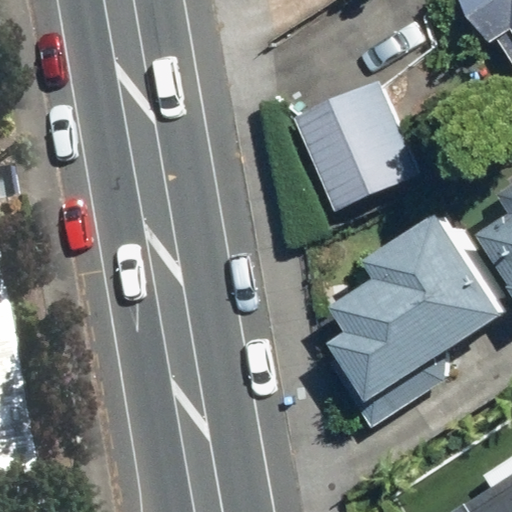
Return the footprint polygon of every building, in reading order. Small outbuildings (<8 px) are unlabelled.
[(511,0),(482,0),(511,46),(511,0)] [(385,88),(308,119),(345,210),(422,179),(385,88)] [(511,186),(488,202),(511,238),(511,249),(485,267),(511,307),(511,186)] [(434,235),(336,292),(366,343),(341,357),(373,411),(496,340),(434,235)] [(0,316),(0,508),(31,504),(0,316)]
